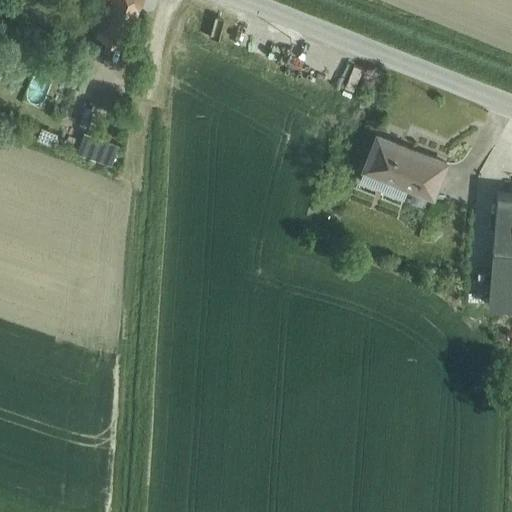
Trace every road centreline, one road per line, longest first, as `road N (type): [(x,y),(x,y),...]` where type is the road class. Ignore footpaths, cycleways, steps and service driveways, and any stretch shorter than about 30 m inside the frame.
road 1 (unclassified): [(511,107),(243,0)]
road 2 (track): [(144,91),(118,366)]
